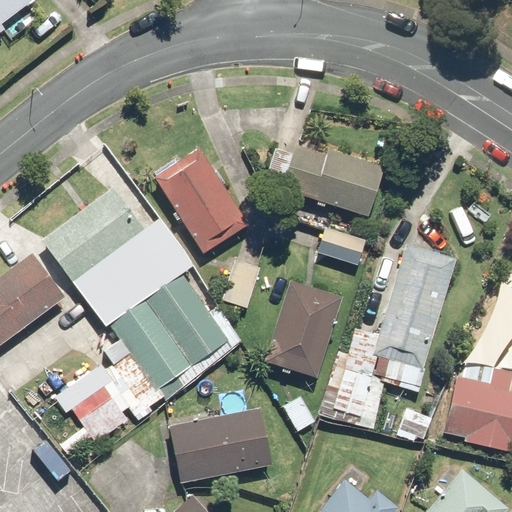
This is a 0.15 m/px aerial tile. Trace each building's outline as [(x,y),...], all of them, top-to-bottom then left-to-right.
[(1,25),(34,0),(0,0),(0,31),(4,29),(1,25)] [(274,149),(263,183),(370,218),(386,169),(328,149),(326,155),(298,146),(295,156),(274,149)] [(250,225),(198,147),(154,176),(206,254),(250,225)] [(41,241),(72,285),(147,231),(115,187),(41,241)] [(325,227),(317,254),(359,267),(367,240),(325,227)] [(357,329),(349,354),(337,351),(327,386),(340,390),(332,418),(371,428),(384,382),(421,392),(457,259),(404,245),(379,335),(357,329)] [(0,277),(0,349),(68,297),(33,252),(0,277)] [(262,268),(236,259),(221,300),(248,309),(262,268)] [(130,356),(106,372),(121,393),(80,421),(95,444),(165,396),(160,388),(230,340),(183,272),(108,324),(130,356)] [(318,380),(343,296),(291,279),(265,363),(318,380)] [(57,310),(24,335),(40,357),(73,332),(57,310)] [(469,436),(467,441),(511,451),(511,371),(464,361),(448,432),(469,436)] [(300,396),(283,406),(298,433),(315,423),(300,396)] [(169,425),(181,484),(275,466),(263,406),(169,425)] [(434,411),(402,407),(398,438),(429,443),(434,411)] [(461,468),(424,511),(506,511),(510,508),(461,468)] [(345,478),(317,511),(395,511),(400,507),(376,488),(369,498),(345,478)] [(208,511),(193,494),(172,511),(208,511)]
